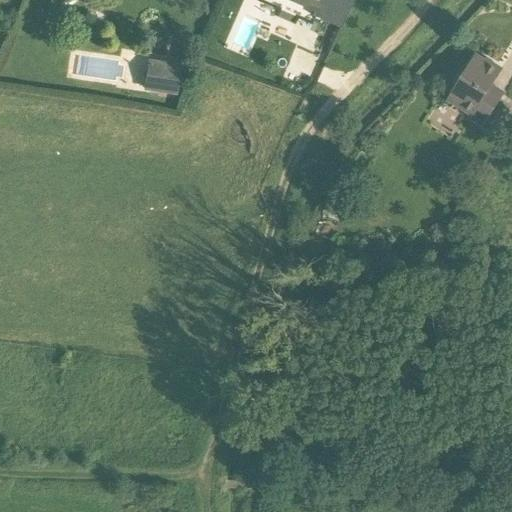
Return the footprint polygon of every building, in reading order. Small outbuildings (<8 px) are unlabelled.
[(281,0),(316,15),(322,0),(281,0)] [(343,0),(335,0),(327,19),(326,22),(341,29),(352,4),(343,0)] [(486,62),(477,56),(468,70),(465,68),(459,78),(462,80),(448,101),(485,124),(501,100),(488,92),(503,69),(487,60),(486,62)] [(148,61),(144,90),(176,95),(181,66),(148,61)] [(339,210),(345,194),(331,189),(325,206),(339,210)]
